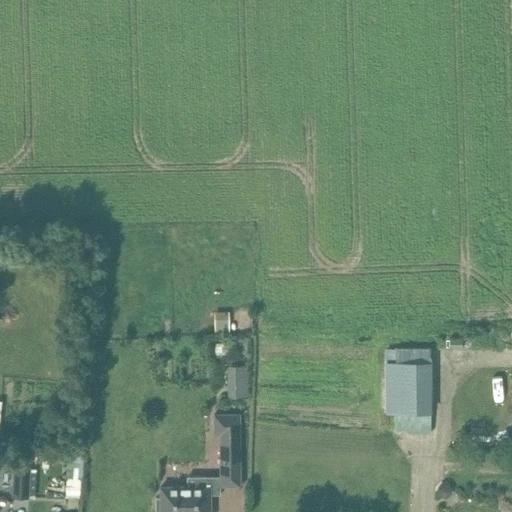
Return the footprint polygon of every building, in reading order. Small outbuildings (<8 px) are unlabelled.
[(218,312),(217,330),(229,330),(230,313),(218,312)] [(385,364),(385,413),(395,413),(395,431),(406,431),(406,434),(431,434),(430,348),(395,348),(396,364),(385,364)] [(231,366),(231,398),(248,398),(248,365),(231,366)] [(187,477),(187,487),(161,487),(161,498),(156,498),(155,511),(210,511),(211,495),(221,495),(221,487),(241,486),(240,414),(214,415),(214,435),(220,435),(220,477),(187,477)] [(43,479),(42,498),(83,500),(85,456),(70,455),(69,480),(43,479)] [(13,496),(28,497),(30,469),(14,468),(13,496)]
